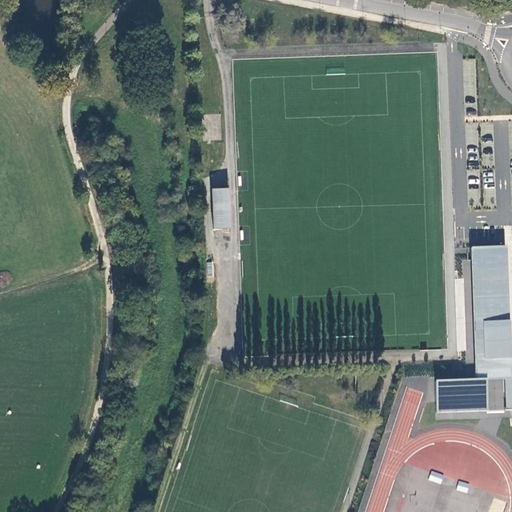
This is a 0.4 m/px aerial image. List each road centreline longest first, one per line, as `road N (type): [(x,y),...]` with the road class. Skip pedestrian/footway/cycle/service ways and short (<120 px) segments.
road 1 (unknown): [(213,0),(227,77),(233,250)]
road 2 (unclassified): [(487,33),(347,0)]
